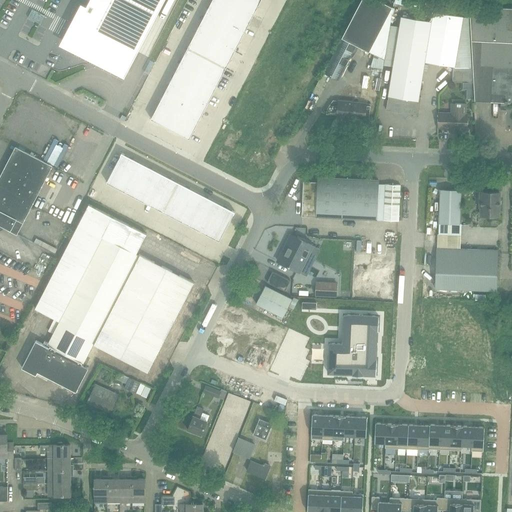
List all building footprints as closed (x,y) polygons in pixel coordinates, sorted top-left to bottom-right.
[(77,28),(74,33),(78,46),(126,72),(127,72),(137,52),(163,0),(91,0),(87,7),(87,8),(77,28)] [(226,0),(212,0),(206,12),(226,22),(235,4),(226,0)] [(236,0),(235,4),(254,14),(261,0),(236,0)] [(378,0),(360,0),(323,73),(338,81),(356,45),(385,60),(390,26),(394,8),(378,0)] [(235,4),(226,22),(245,32),(254,14),(235,4)] [(511,8),(469,7),(474,101),(500,103),(500,110),(506,110),(507,103),(511,103),(511,8)] [(206,12),(197,30),(216,40),(226,22),(206,12)] [(389,96),(386,110),(402,113),(405,117),(410,114),(418,116),(420,106),(421,97),(419,97),(425,62),(453,67),(455,67),(463,17),(433,12),(431,22),(401,17),(400,27),(394,61),(392,71),(388,96),(389,96)] [(226,22),(216,40),(236,50),(245,32),(226,22)] [(197,30),(188,48),(207,58),(216,40),(197,30)] [(216,40),(207,58),(227,68),(236,50),(216,40)] [(188,48),(179,65),(198,75),(207,58),(188,48)] [(207,58),(198,75),(217,85),(227,68),(207,58)] [(179,65),(169,83),(189,93),(198,75),(179,65)] [(453,68),(452,82),(468,83),(469,69),(453,68)] [(198,75),(189,93),(208,103),(217,85),(198,75)] [(169,83),(160,101),(180,111),(189,93),(169,83)] [(189,93),(180,111),(199,121),(208,103),(189,93)] [(160,101),(151,119),(170,129),(180,111),(160,101)] [(337,117),(363,120),(369,120),(370,106),(364,106),(364,104),(339,101),(339,102),(336,102),(334,102),(332,103),(331,105),(329,105),(327,107),(326,109),(325,111),(325,114),(324,114),(337,116),(337,117)] [(438,113),(438,119),(438,129),(468,130),(468,114),(466,114),(467,104),(455,103),(455,113),(438,113)] [(180,111),(170,129),(190,139),(199,121),(180,111)] [(3,229),(4,228),(17,235),(52,166),(16,147),(0,177),(0,230),(2,230),(3,229)] [(122,153),(107,183),(128,193),(143,164),(122,153)] [(143,164),(128,193),(144,202),(160,173),(143,164)] [(160,173),(144,202),(163,212),(179,182),(160,173)] [(318,177),(318,183),(316,217),(399,221),(401,185),(378,184),(378,180),(318,177)] [(179,182),(163,212),(182,222),(197,192),(179,182)] [(304,182),(302,217),(316,217),(318,183),(304,182)] [(441,191),(440,235),(448,235),(461,235),(461,225),(461,208),(461,191),(441,191)] [(197,192),(182,222),(201,231),(216,202),(197,192)] [(500,193),(483,192),(482,192),(481,216),(499,217),(500,193)] [(216,202),(201,231),(220,241),(235,212),(216,202)] [(36,309),(60,322),(48,345),(50,346),(50,348),(82,364),(82,363),(84,363),(93,344),(148,372),(194,283),(139,254),(139,256),(137,255),(147,235),(89,205),(36,309)] [(44,239),(61,245),(63,242),(46,235),(44,239)] [(278,262),(290,268),(299,273),(299,272),(297,271),(304,256),(307,258),(313,246),(291,235),(286,245),(290,247),(282,263),(278,261),(278,262)] [(436,289),(497,291),(498,250),(459,249),(438,248),(437,248),(436,289)] [(267,283),(285,291),(290,281),(273,272),(267,283)] [(376,280),(372,279),(372,287),(362,286),(362,298),(388,299),(390,274),(372,273),(372,274),(376,274),(376,280)] [(316,295),(336,296),(337,283),(317,282),(316,295)] [(292,299),(265,286),(262,291),(263,292),(260,299),(259,298),(256,304),(283,318),(292,299)] [(434,317),(433,326),(457,327),(461,327),(462,317),(458,317),(449,317),(450,306),(426,305),(425,316),(434,317)] [(242,318),(260,327),(265,318),(247,309),(242,318)] [(330,343),(328,373),(353,374),(353,375),(364,376),(364,375),(376,375),(377,360),(376,360),(377,332),(379,332),(379,317),(344,315),(343,344),(330,343)] [(238,326),(256,335),(260,327),(242,318),(238,326)] [(256,335),(238,326),(234,334),(252,343),(256,335)] [(461,327),(457,327),(433,326),(433,335),(424,334),(424,345),(448,346),(448,336),(457,337),(461,337),(461,327)] [(248,351),(252,343),(234,334),(230,342),(248,351)] [(89,368),(82,364),(50,348),(36,341),(22,368),(36,375),(38,372),(76,392),(89,368)] [(244,359),(248,351),(230,342),(226,350),(244,359)] [(447,356),(448,346),(424,345),(423,355),(432,356),(431,365),(455,366),(459,366),(460,360),(456,359),(456,357),(447,356)] [(475,347),(475,351),(473,351),(472,363),(462,362),(461,387),(471,387),(471,375),(482,376),(483,352),(481,352),(482,347),(475,347)] [(459,366),(455,366),(431,365),(431,374),(422,373),(421,384),(446,386),(446,375),(455,376),(455,373),(459,373),(459,366)] [(125,388),(136,393),(140,383),(129,378),(125,388)] [(102,409),(111,413),(119,395),(95,384),(88,401),(102,407),(102,409)] [(206,386),(203,392),(224,400),(227,392),(222,389),(221,392),(206,386)] [(210,415),(203,413),(204,409),(197,407),(188,430),(202,436),(210,415)] [(312,414),(311,439),(323,439),(324,415),(312,414)] [(324,415),(323,439),(333,440),(335,415),(324,415)] [(335,415),(333,440),(345,440),(345,436),(344,436),(345,416),(335,415)] [(345,416),(344,436),(345,436),(355,436),(356,416),(345,416)] [(356,416),(355,436),(366,437),(367,417),(356,416)] [(253,434),(267,439),(273,424),(260,418),(253,434)] [(376,423),(375,442),(386,443),(387,423),(376,423)] [(386,443),(385,448),(397,448),(398,424),(387,423),(386,443)] [(398,424),(397,448),(407,449),(409,424),(398,424)] [(409,424),(407,449),(418,449),(419,425),(409,424)] [(430,425),(429,449),(430,449),(440,449),(441,425),(430,424),(430,425)] [(419,425),(418,449),(429,450),(430,449),(429,449),(430,425),(419,425)] [(441,425),(440,449),(451,450),(452,425),(441,425)] [(452,425),(451,450),(462,450),(462,446),(462,445),(463,426),(452,425)] [(463,426),(462,445),(462,446),(472,446),(473,426),(463,426)] [(472,446),(472,451),(483,451),(485,427),(473,426),(472,446)] [(239,438),(237,442),(234,452),(249,458),(255,445),(239,438)] [(48,452),(48,458),(70,458),(70,445),(63,445),(63,443),(57,443),(57,445),(48,445),(48,446),(40,446),(40,452),(48,452)] [(48,458),(48,471),(73,471),(73,465),(70,465),(70,458),(48,458)] [(247,471),(265,478),(270,466),(263,463),(262,466),(251,461),(247,471)] [(48,471),(48,484),(71,484),(71,476),(73,476),(73,471),(48,471)] [(108,503),(107,477),(103,477),(103,479),(95,479),(95,503),(108,503)] [(112,477),(107,477),(108,503),(120,502),(120,479),(112,479),(112,477)] [(128,479),(120,479),(120,502),(132,502),(132,477),(128,477),(128,479)] [(137,477),(132,477),(132,502),(145,502),(145,479),(137,479),(137,477)] [(71,484),(48,484),(48,496),(58,496),(58,499),(63,499),(63,496),(71,496),(71,484)] [(309,489),(307,511),(318,511),(320,489),(309,489)] [(320,489),(318,511),(329,511),(331,490),(320,489)] [(331,490),(329,511),(340,511),(342,490),(331,490)] [(342,490),(340,511),(351,511),(352,493),(353,493),(353,491),(342,490)] [(182,491),(170,491),(170,500),(182,500),(182,491)] [(352,493),(351,511),(362,511),(364,494),(353,493),(352,493)] [(372,497),(372,508),(378,509),(377,511),(389,511),(391,497),(390,497),(390,502),(379,502),(379,497),(372,497)] [(391,497),(389,511),(401,511),(402,510),(408,510),(409,498),(391,497)] [(427,499),(425,511),(437,511),(438,509),(444,510),(445,498),(437,497),(437,500),(427,499)] [(409,498),(408,510),(414,511),(425,511),(427,499),(409,498)] [(445,498),(444,510),(450,510),(450,511),(461,511),(463,499),(445,498)] [(463,499),(461,511),(473,511),(474,511),(481,511),(481,500),(463,499)] [(190,502),(190,504),(181,504),(180,511),(202,511),(203,504),(195,504),(195,502),(190,502)]
